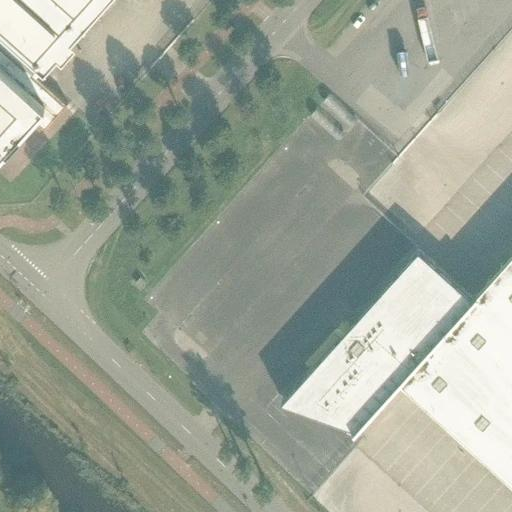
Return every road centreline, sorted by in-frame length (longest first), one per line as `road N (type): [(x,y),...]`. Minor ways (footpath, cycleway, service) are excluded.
road 1 (secondary): [(39,292),(303,0)]
road 2 (secondary): [(39,292),(269,511)]
